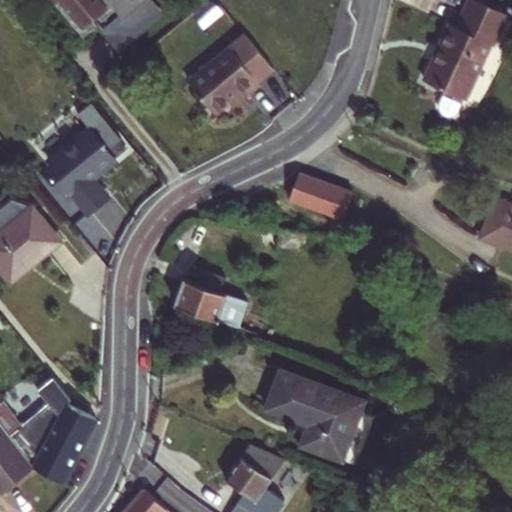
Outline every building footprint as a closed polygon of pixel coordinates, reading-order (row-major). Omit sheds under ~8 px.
[(56,4),(83,37),(97,25),(91,18),(96,14),(102,21),(115,10),(119,15),(123,20),(145,0),(59,0),(60,1),(56,4)] [(145,0),(123,20),(119,15),(100,31),(118,53),(163,15),(151,0),(145,0)] [(507,14),(477,0),(469,0),(457,27),(450,23),(424,80),(445,90),(439,104),(439,109),(442,114),(447,116),(452,115),(457,113),(463,98),(465,99),(490,44),(492,45),(507,14)] [(258,82),(274,69),(246,35),(190,81),(216,112),(229,101),(245,89),(249,94),(261,85),(258,82)] [(125,51),(132,59),(144,49),(138,40),(125,51)] [(245,89),(229,101),(234,106),(249,94),(245,89)] [(90,178),(114,159),(90,129),(49,162),(90,212),(106,199),(90,178)] [(318,180),(299,173),(290,199),(308,206),(318,180)] [(354,192),(318,180),(308,206),(344,219),(354,192)] [(511,204),(496,198),(481,237),(511,248),(511,204)] [(0,266),(11,280),(60,240),(33,206),(11,199),(0,207),(0,266)] [(98,226),(125,213),(119,199),(92,212),(98,226)] [(306,232),(281,230),(279,247),(304,249),(306,232)] [(196,271),(224,282),(226,277),(197,266),(196,271)] [(220,291),(224,282),(196,271),(192,281),(186,279),(177,305),(238,326),(248,301),(220,291)] [(364,401),(281,370),(267,409),(298,420),(300,413),(312,417),(310,424),(302,445),(342,460),(364,401)] [(96,418),(67,403),(70,399),(69,398),(53,378),(38,390),(49,403),(18,428),(11,433),(36,465),(64,482),(96,418)] [(18,428),(0,403),(0,419),(11,433),(18,428)] [(300,413),(298,420),(310,424),(312,417),(300,413)] [(0,492),(0,493),(36,465),(11,433),(0,419),(0,492)] [(286,459),(251,443),(226,479),(245,492),(230,511),(276,511),(285,500),(266,487),(286,459)] [(123,511),(170,511),(167,510),(145,488),(123,511)]
